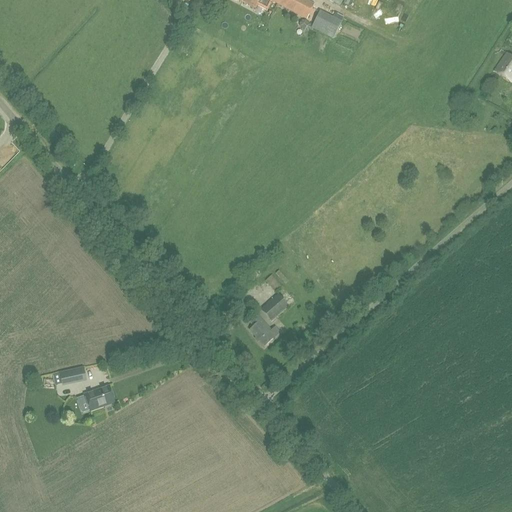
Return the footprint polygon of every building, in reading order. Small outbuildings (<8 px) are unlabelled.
[(315,5),(305,0),(237,0),(255,9),(259,0),(269,0),(307,20),(315,5)] [(312,28),(334,40),(341,24),(320,13),(312,28)] [(511,56),(507,53),(495,72),(511,83),(511,82),(511,56)] [(3,151),(11,150),(10,142),(2,143),(3,151)] [(271,322),(288,306),(278,294),(261,310),(271,322)] [(268,331),(269,330),(258,316),(251,323),(254,327),(250,330),(264,347),(274,339),(268,331)] [(86,379),(83,369),(71,372),(74,382),(86,379)] [(114,403),(109,387),(84,396),(90,411),(114,403)]
